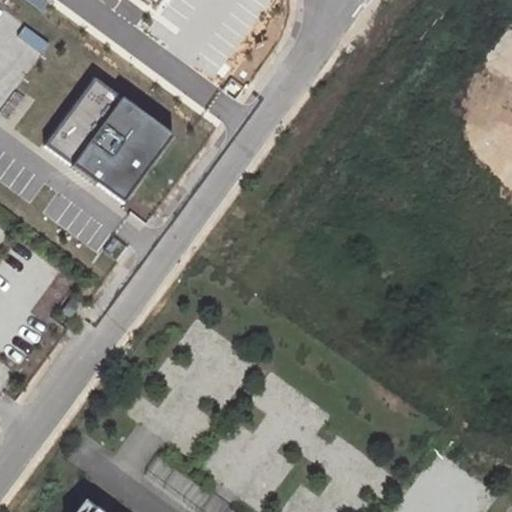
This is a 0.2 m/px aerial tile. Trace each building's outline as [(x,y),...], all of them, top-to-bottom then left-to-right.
[(255,88),(287,37),(261,21),(229,72),(255,88)] [(43,147),(71,167),(121,98),(94,77),(43,147)] [(121,98),(71,167),(122,205),(173,136),(121,98)] [(60,310),(69,317),(80,302),(71,296),(60,310)] [(193,511),(230,511),(157,458),(144,475),(193,511)] [(92,511),(96,507),(85,500),(75,511),(92,511)]
